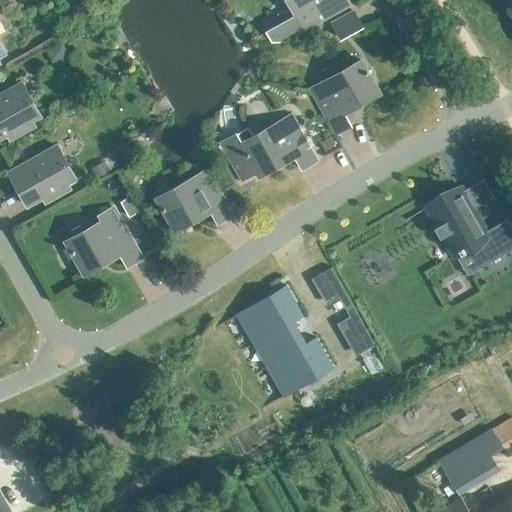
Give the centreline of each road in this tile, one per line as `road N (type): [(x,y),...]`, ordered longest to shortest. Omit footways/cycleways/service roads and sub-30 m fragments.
road 1 (unclassified): [(63,365),(460,128)]
road 2 (unclassified): [(460,128),(386,0)]
road 3 (unclassified): [(63,365),(0,248)]
